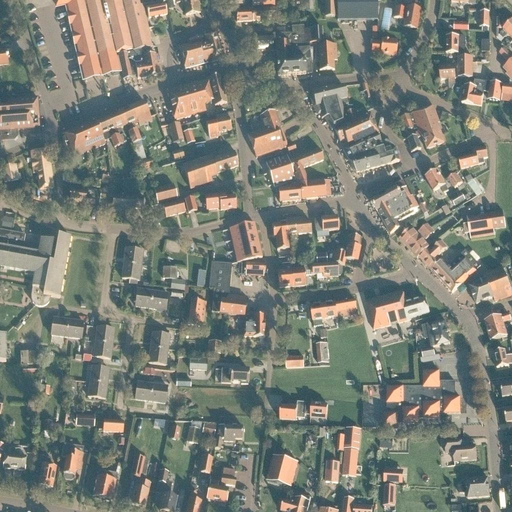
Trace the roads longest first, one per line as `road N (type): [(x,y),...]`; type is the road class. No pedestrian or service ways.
road 1 (residential): [(464,315),(485,384),(498,511)]
road 2 (residential): [(119,403),(128,321),(104,304),(112,229)]
road 3 (residential): [(260,217),(272,301),(360,288)]
road 4 (residential): [(112,229),(189,233),(250,219)]
road 5 (residential): [(54,131),(15,0)]
road 6 (residential): [(242,83),(250,219)]
road 7 (residential): [(356,197),(316,124),(285,89)]
road 8 (residential): [(173,81),(54,131)]
